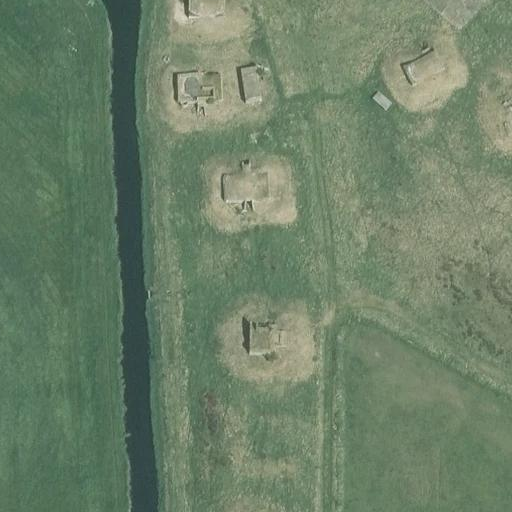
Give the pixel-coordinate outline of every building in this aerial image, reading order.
[(231,20),(232,0),(229,0),(220,0),(221,0),(209,0),(191,0),(191,6),(189,6),(189,8),(191,8),(191,20),(231,20)] [(493,0),(422,0),(464,35),(493,0)] [(453,71),(444,53),(442,55),(438,48),(437,49),(439,52),(434,54),(432,51),(431,52),(434,58),(411,70),(415,76),(413,77),(414,79),(415,78),(421,88),(453,71)] [(226,81),(211,81),(214,72),(213,72),(210,80),(206,80),(204,72),(202,72),(205,80),(190,80),(188,83),(188,104),(190,106),(190,107),(191,108),(191,109),(193,110),(195,110),(197,110),(198,109),(198,107),(198,106),(206,106),(206,112),(205,119),(206,119),(207,112),(210,112),(211,119),(213,119),(211,112),(220,112),(220,106),(226,106),(226,81)] [(265,73),(249,75),(252,106),(268,104),(266,83),(270,82),(270,83),(271,83),(271,82),(273,81),(274,81),(275,81),(274,80),(265,81),(265,76),(274,75),(274,74),(273,74),(273,73),(272,73),(272,74),(270,74),(270,73),(268,73),(268,74),(266,74),(266,72),(265,73)] [(396,107),(383,97),(376,106),(389,116),(396,107)] [(275,178),(260,178),(258,164),(256,164),(257,171),(252,171),(250,163),(248,163),(253,179),(234,179),(233,181),(233,203),(235,205),(235,206),(236,207),(236,208),(238,209),(240,209),(242,208),(243,207),(243,206),(243,205),(245,205),(245,206),(247,206),(247,205),(254,205),(254,212),(255,212),(255,205),(258,205),(260,212),(261,212),(260,204),(275,204),(275,178)] [(279,328),(259,328),(258,358),(278,358),(278,365),(280,365),(280,361),(283,361),(283,365),(284,366),(285,358),(286,358),(286,347),(295,347),(295,334),(287,334),(287,329),(285,329),(285,320),(284,320),(284,326),(280,326),(280,320),(279,320),(279,328)]
